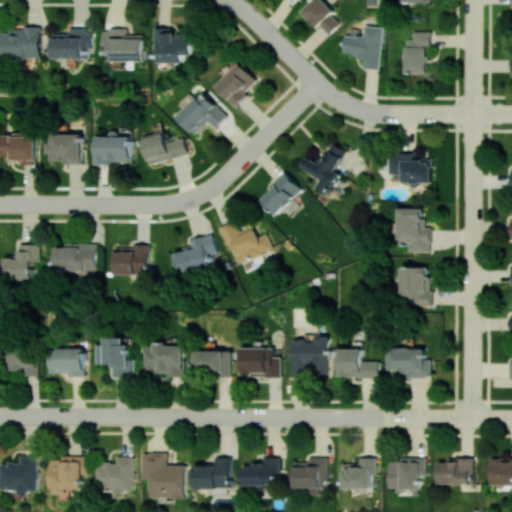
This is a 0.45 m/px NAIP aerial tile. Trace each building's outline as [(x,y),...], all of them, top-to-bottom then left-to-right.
[(328,35),(341,23),(333,14),(335,11),(324,0),(314,0),(304,9),(328,35)] [(385,26),(365,24),(364,35),(346,34),(345,51),(357,52),(356,57),(365,58),(364,67),(380,69),(385,26)] [(184,62),(183,54),(193,54),(193,32),(173,32),(173,27),(156,27),(157,62),(184,62)] [(42,57),(42,28),(2,28),(2,60),(28,60),(28,57),(42,57)] [(89,58),(89,48),(93,48),(94,28),(71,28),(71,33),(54,33),(54,57),(89,58)] [(146,60),(145,34),(128,34),(128,28),(104,29),(104,50),(108,50),(109,67),(118,67),(118,63),(124,63),(124,61),(146,60)] [(431,72),(430,44),(432,44),(432,30),(415,31),(415,39),(407,39),(408,72),(431,72)] [(217,85),(241,62),(258,79),(246,91),(248,94),(236,106),(217,85)] [(179,116),(196,133),(209,120),(216,127),(228,115),(205,91),(179,116)] [(133,135),(120,136),(120,130),(110,130),(110,135),(96,136),(96,162),(134,161),(133,135)] [(149,162),(189,155),(186,138),(168,141),(166,131),(145,135),(149,162)] [(83,133),(54,134),(54,142),(51,142),(51,159),(66,159),(66,164),(84,163),(83,133)] [(37,164),(38,135),(0,134),(0,157),(21,158),(21,164),(37,164)] [(348,149),(333,142),(322,163),(307,154),(301,165),(324,178),(319,187),(330,193),(341,173),(336,170),(348,149)] [(390,152),(389,173),(403,174),(403,183),(432,184),(433,158),(416,157),(416,153),(390,152)] [(285,170),(303,188),(277,213),(262,198),(277,184),(274,181),(285,170)] [(432,250),(432,227),(425,227),(425,207),(399,207),(400,245),(409,245),(409,251),(432,250)] [(242,234),(236,220),(221,226),(237,263),(274,248),(268,232),(259,236),(256,228),(242,234)] [(174,251),(180,275),(214,266),(211,254),(218,252),(213,233),(191,239),(193,246),(174,251)] [(20,243),(20,256),(6,255),(5,278),(32,278),(33,260),(41,260),(41,243),(20,243)] [(99,244),(65,243),(65,247),(56,247),(55,269),(98,270),(99,244)] [(115,273),(149,274),(149,243),(134,243),(134,247),(115,247),(115,273)] [(431,304),(431,267),(403,266),(402,298),(410,298),(410,304),(431,304)] [(329,373),(330,335),(315,335),(315,339),(294,339),(293,376),(309,376),(309,373),(329,373)] [(99,363),(115,363),(115,375),(137,375),(137,358),(129,358),(129,336),(106,336),(106,344),(98,344),(99,363)] [(148,371),(169,371),(169,376),(186,376),(186,343),(148,344),(148,371)] [(39,372),(40,346),(2,345),(1,371),(39,372)] [(244,375),(283,376),(283,356),(276,356),(276,347),(244,346),(244,375)] [(86,348),(52,347),(51,371),(69,371),(69,375),(86,375),(86,348)] [(380,360),(363,360),(363,347),(340,348),(340,376),(380,376),(380,360)] [(391,369),(399,369),(399,376),(432,375),(432,358),(426,358),(426,347),(390,348),(391,369)] [(234,350),(197,350),(197,374),(233,375),(234,350)] [(187,463),(169,463),(169,452),(144,452),(145,479),(153,479),(153,497),(188,497),(187,463)] [(2,462),(2,491),(30,490),(40,490),(39,455),(22,455),(23,462),(2,462)] [(51,488),(58,488),(58,499),(69,499),(69,488),(84,488),(84,474),(88,474),(88,455),(50,456),(51,488)] [(136,455),(118,455),(118,462),(98,462),(98,490),(116,490),(116,494),(126,494),(126,490),(136,490),(136,455)] [(234,456),(218,456),(218,464),(196,463),(196,487),(233,487),(234,456)] [(245,484),(281,485),(281,456),(263,456),(263,462),(245,462),(245,484)] [(295,487),(313,486),(313,493),(321,493),(321,487),(329,487),(328,456),(309,457),(309,461),(294,461),(295,487)] [(343,488),(373,487),(372,474),(377,473),(377,456),(360,457),(361,462),(342,462),(343,488)] [(389,487),(422,488),(422,474),(426,474),(427,457),(401,456),(401,460),(390,460),(389,487)] [(439,461),(439,482),(472,483),(473,457),(447,457),(447,462),(439,461)] [(511,457),(490,457),(490,483),(511,483),(511,457)]
